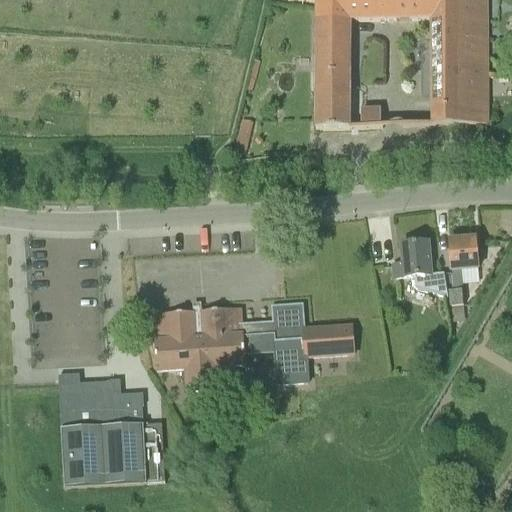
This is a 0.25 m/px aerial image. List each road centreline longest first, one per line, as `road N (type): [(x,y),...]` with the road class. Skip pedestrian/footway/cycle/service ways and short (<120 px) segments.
road 1 (unclassified): [(511,192),(74,223),(0,217)]
road 2 (track): [(359,204),(356,142),(395,141),(392,64)]
